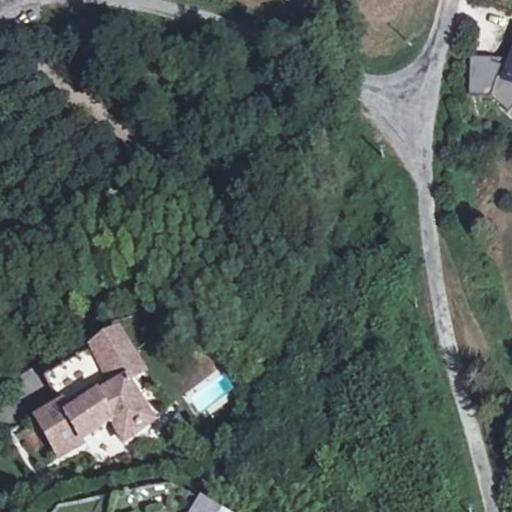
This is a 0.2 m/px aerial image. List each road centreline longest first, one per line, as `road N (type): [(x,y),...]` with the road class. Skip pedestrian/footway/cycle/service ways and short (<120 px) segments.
road 1 (residential): [(427,130),(426,268),(490,511)]
road 2 (residential): [(99,0),(136,6),(343,82),(427,130)]
road 3 (unclassified): [(0,303),(30,293),(117,295),(174,320),(184,360),(171,413),(169,479)]
road 4 (residential): [(448,0),(427,130)]
road 5 (unclassified): [(50,511),(60,501),(169,479)]
